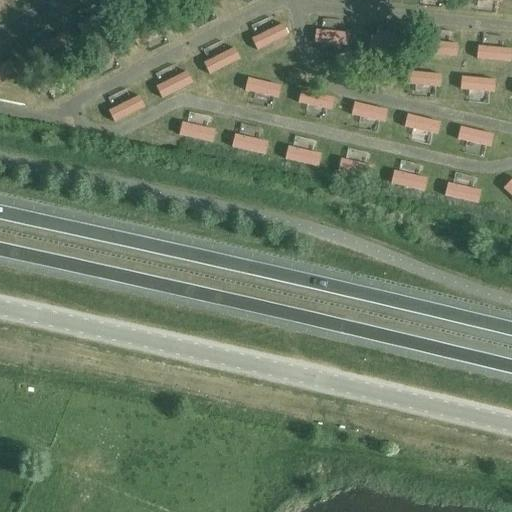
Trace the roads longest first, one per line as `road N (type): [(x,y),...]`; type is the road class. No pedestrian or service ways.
road 1 (trunk): [(0,249),(511,368)]
road 2 (trunk): [(511,330),(0,213)]
road 3 (unclassified): [(0,308),(511,423)]
